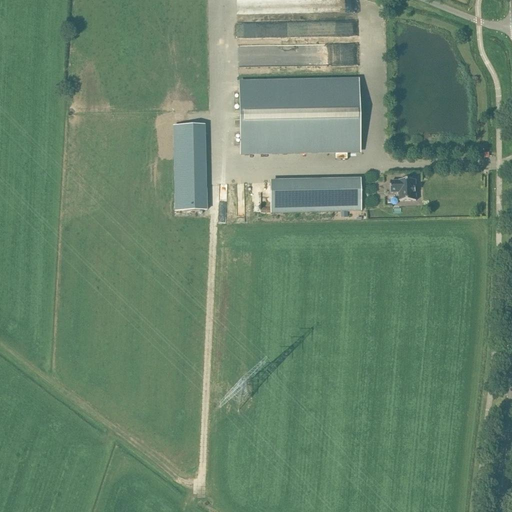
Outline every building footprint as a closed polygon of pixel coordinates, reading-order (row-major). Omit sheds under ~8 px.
[(276,0),(277,13),(304,12),(303,0),(276,0)] [(357,22),(238,24),(239,38),(292,37),(350,36),(350,43),(357,43),(357,34),(357,22)] [(346,62),(359,62),(358,44),(346,44),(346,62)] [(360,151),(359,82),(239,84),(240,154),(360,151)] [(177,131),(179,215),(209,215),(207,130),(177,131)] [(400,193),(400,202),(416,201),(416,180),(400,181),(400,182),(391,182),(391,193),(400,193)] [(270,183),(271,214),(340,212),(347,212),(361,212),(361,181),(270,183)]
